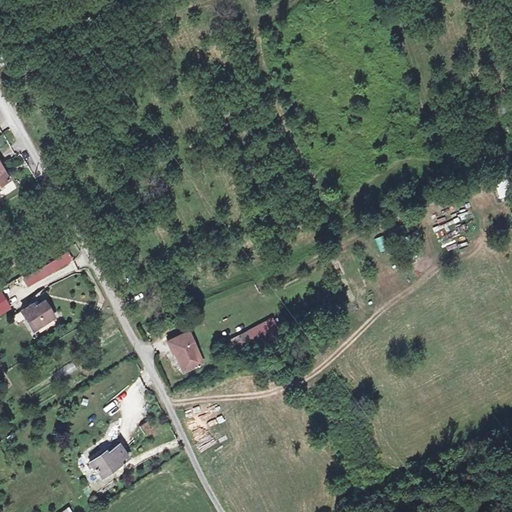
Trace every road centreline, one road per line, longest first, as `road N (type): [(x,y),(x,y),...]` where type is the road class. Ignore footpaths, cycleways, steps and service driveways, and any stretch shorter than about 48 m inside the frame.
road 1 (residential): [(0,101),(225,511)]
road 2 (unclassified): [(0,63),(141,0)]
